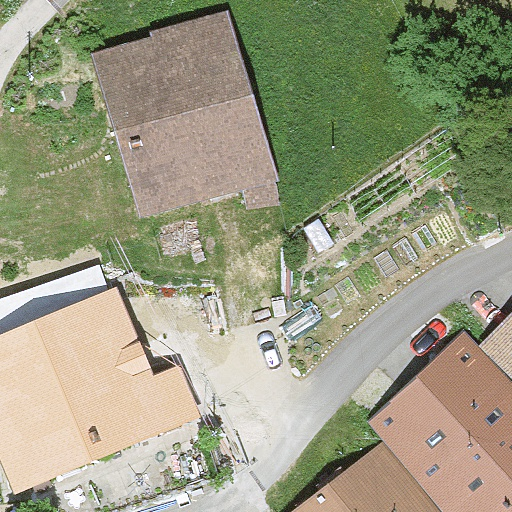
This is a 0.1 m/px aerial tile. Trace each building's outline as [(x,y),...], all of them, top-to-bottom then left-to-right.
[(276,184),(230,22),(100,59),(146,221),(276,184)] [(92,465),(200,422),(182,378),(151,391),(104,273),(39,298),(50,327),(39,331),(92,465)] [(511,322),(485,350),(511,377),(511,322)] [(0,469),(11,497),(92,465),(39,331),(0,346),(0,469)] [(444,511),(511,511),(511,393),(469,344),(372,428),(444,511)] [(301,511),(432,511),(380,448),(301,511)]
